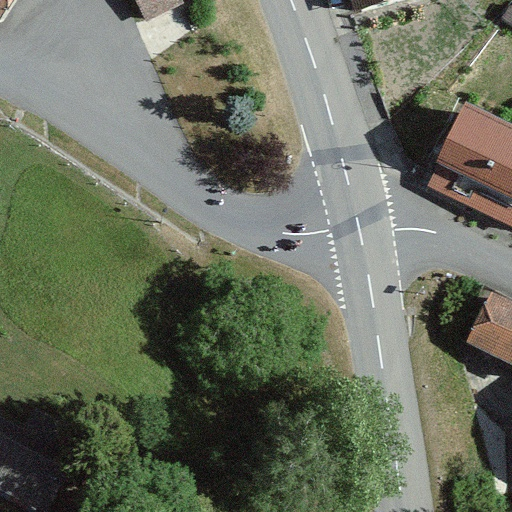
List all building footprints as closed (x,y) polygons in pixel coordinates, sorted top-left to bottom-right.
[(0,0),(0,19),(10,0),(0,0)] [(351,0),(354,10),(398,0),(351,0)] [(511,132),(467,110),(440,166),(460,175),(454,188),(511,216),(511,132)] [(511,365),(511,306),(491,296),(467,343),(511,365)] [(0,488),(43,511),(71,459),(0,420),(0,488)]
